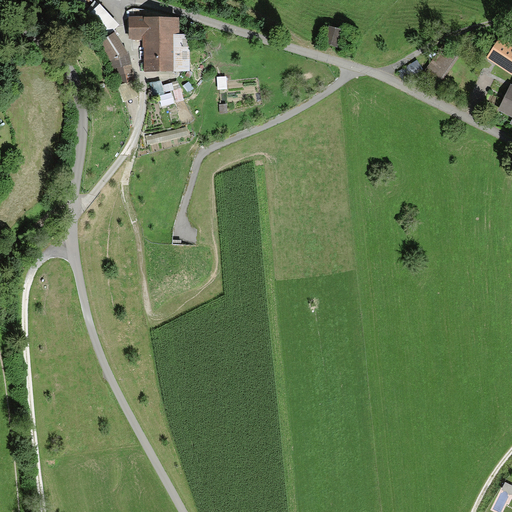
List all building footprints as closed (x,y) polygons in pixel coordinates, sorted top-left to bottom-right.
[(107,36),(118,26),(99,6),(89,16),(107,36)] [(177,20),(130,20),(130,38),(146,38),(146,72),(188,72),(188,38),(177,38),(177,20)] [(341,46),(342,29),(329,28),(328,46),(341,46)] [(130,60),(115,34),(98,44),(114,70),(130,60)] [(487,57),(511,73),(511,71),(511,43),(501,36),(487,57)] [(439,84),(458,55),(446,48),(427,77),(439,84)] [(183,101),(177,82),(169,84),(175,103),(183,101)] [(511,121),(511,88),(511,89),(499,115),(511,121)]
